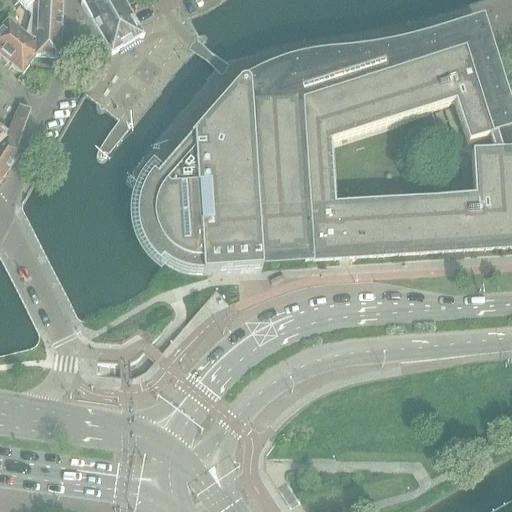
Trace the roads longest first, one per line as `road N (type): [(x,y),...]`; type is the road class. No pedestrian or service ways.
road 1 (tertiary): [(511,304),(291,319),(217,366),(157,437)]
road 2 (tertiary): [(229,429),(301,367),(343,353),(511,339)]
road 3 (residential): [(0,210),(67,53),(76,0)]
road 4 (primary): [(0,471),(159,495)]
road 5 (primary): [(157,437),(29,415)]
road 6 (residential): [(60,335),(0,224)]
